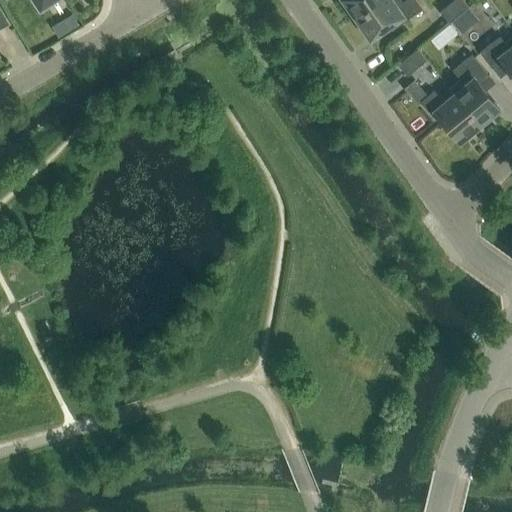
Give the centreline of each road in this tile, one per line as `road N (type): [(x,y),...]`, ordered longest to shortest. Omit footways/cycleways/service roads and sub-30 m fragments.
road 1 (residential): [(291,0),(445,220)]
road 2 (unclassified): [(497,355),(439,511)]
road 3 (residential): [(136,16),(0,97)]
